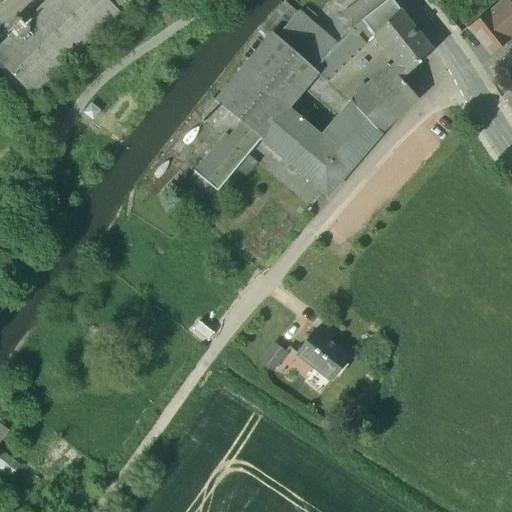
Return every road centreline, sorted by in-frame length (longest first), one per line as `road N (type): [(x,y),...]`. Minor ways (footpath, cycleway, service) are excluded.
road 1 (residential): [(215,349),(396,136),(466,80)]
road 2 (track): [(0,265),(39,210),(79,102),(210,0)]
road 3 (track): [(92,511),(215,349)]
